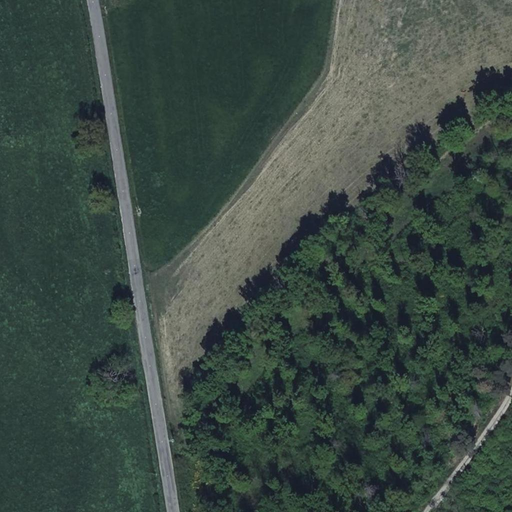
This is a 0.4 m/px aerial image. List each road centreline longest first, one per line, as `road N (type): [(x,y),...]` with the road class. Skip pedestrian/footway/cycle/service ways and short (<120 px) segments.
road 1 (secondary): [(91,0),(173,511)]
road 2 (track): [(431,511),(511,382)]
